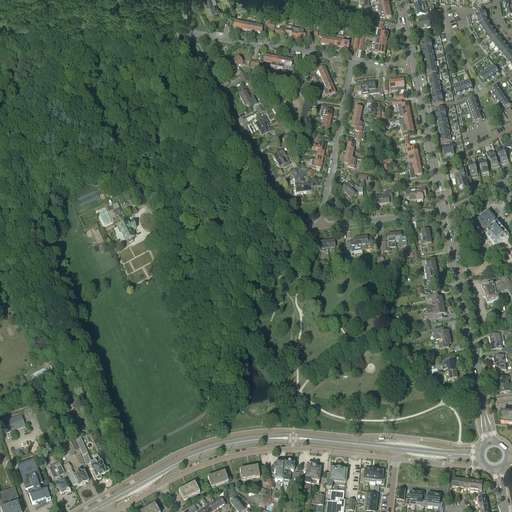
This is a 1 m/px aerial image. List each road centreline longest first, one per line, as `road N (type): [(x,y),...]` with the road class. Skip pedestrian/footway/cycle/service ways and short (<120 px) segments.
road 1 (track): [(182,207),(112,83),(121,61),(161,34),(144,14),(131,14),(97,33),(93,65),(110,124),(152,212)]
road 2 (secondary): [(104,503),(225,444),(292,438),(396,448)]
road 3 (track): [(163,232),(182,207),(243,197),(252,184),(225,155),(169,127),(127,56)]
road 4 (residential): [(320,226),(298,226),(286,212),(188,35)]
road 5 (residential): [(161,484),(212,461),(271,449),(395,458)]
road 6 (secondary): [(489,442),(444,211)]
road 7 (residential): [(320,226),(352,61)]
road 8 (residential): [(352,61),(188,35)]
road 9 (track): [(124,152),(94,171),(50,177),(8,199),(0,176)]
road 10 (residential): [(444,211),(320,226)]
